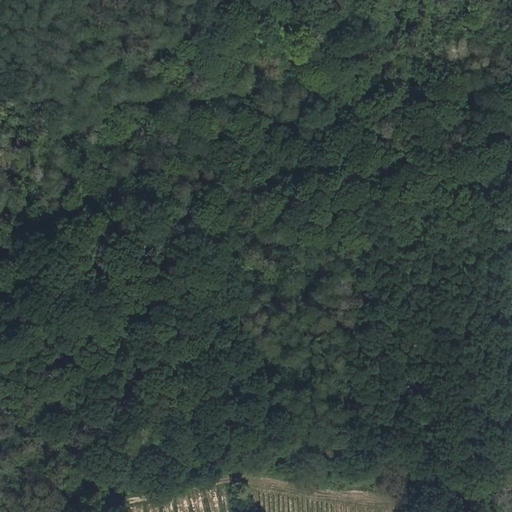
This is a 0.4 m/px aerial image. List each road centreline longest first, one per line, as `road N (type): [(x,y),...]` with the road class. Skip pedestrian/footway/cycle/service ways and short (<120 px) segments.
road 1 (track): [(0,152),(98,109),(354,79),(423,57),(511,56)]
road 2 (track): [(107,511),(220,480),(395,503)]
